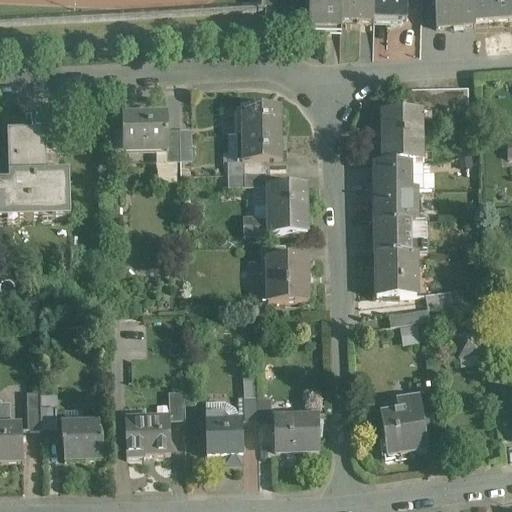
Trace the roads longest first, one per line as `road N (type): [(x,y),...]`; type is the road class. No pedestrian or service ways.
road 1 (residential): [(334,73),(350,501)]
road 2 (residential): [(334,73),(0,78)]
road 3 (residential): [(90,511),(350,501)]
road 4 (residential): [(511,61),(334,73)]
road 5 (residential): [(350,501),(511,478)]
